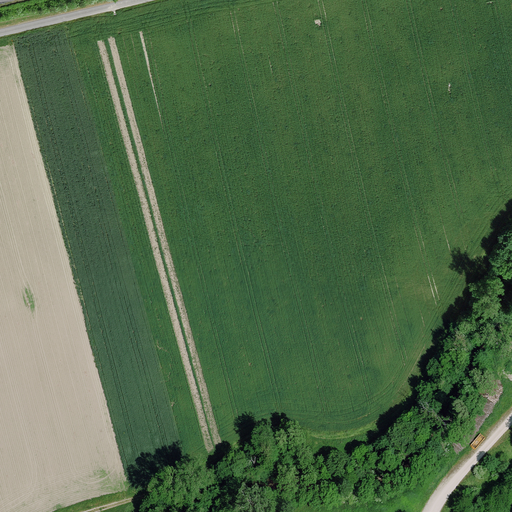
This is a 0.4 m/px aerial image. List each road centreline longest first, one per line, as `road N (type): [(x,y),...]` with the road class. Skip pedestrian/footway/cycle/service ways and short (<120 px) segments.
road 1 (track): [(89,511),(164,487),(265,428),(353,431),(391,414),(416,387),(511,211)]
road 2 (track): [(136,0),(0,32)]
road 3 (track): [(430,511),(511,418)]
